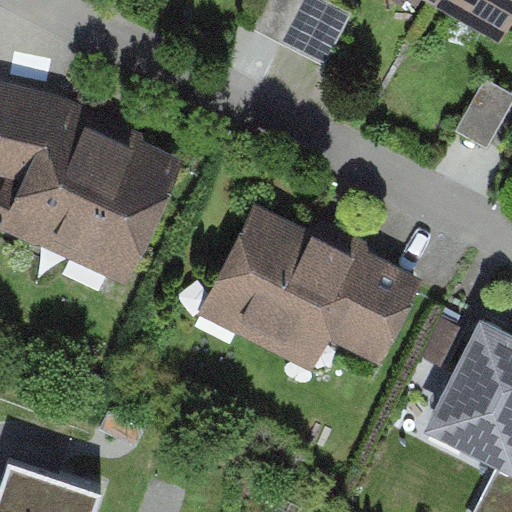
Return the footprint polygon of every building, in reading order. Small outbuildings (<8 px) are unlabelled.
[(327,51),(351,1),(348,0),(272,0),(263,21),(327,51)] [(511,0),(463,0),(511,26),(511,0)] [(502,144),(511,124),(511,75),(499,68),(467,125),(502,144)] [(0,239),(134,294),(190,158),(53,102),(0,232),(0,239)] [(426,277),(251,195),(195,313),(370,395),(426,277)] [(507,456),(511,447),(511,312),(484,298),(424,411),(507,456)] [(0,511),(95,511),(106,476),(3,445),(0,456),(0,511)]
